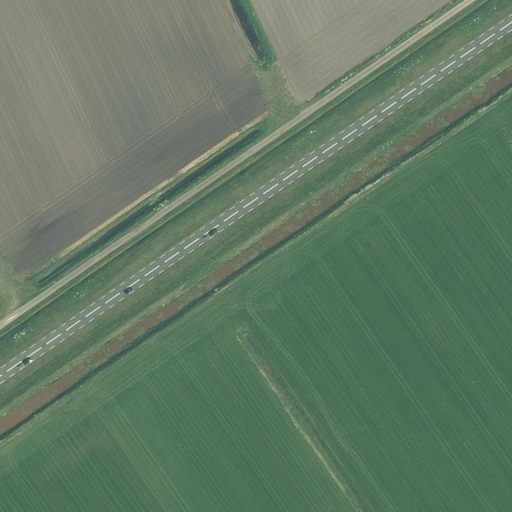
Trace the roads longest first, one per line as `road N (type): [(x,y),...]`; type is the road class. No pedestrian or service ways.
road 1 (primary): [(0,376),(511,22)]
road 2 (unclassified): [(0,325),(470,0)]
